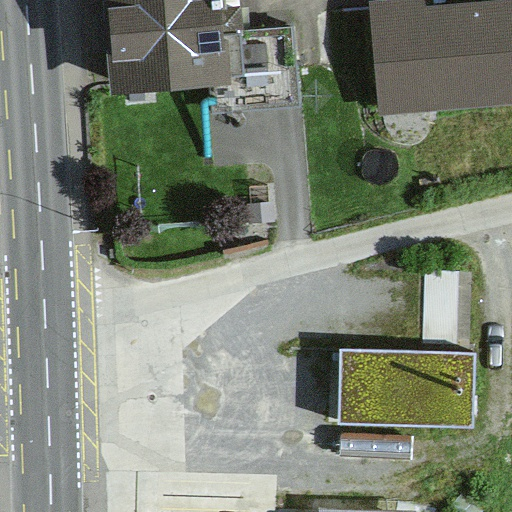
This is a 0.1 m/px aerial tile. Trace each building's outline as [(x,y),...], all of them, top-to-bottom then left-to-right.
[(208,0),(96,0),(102,83),(213,75),(208,0)] [(511,0),(364,0),(376,109),(511,95),(511,0)] [(303,75),(213,75),(213,126),(303,126),(303,75)] [(430,270),(430,321),(465,320),(465,270),(430,270)] [(468,342),(333,338),(331,415),(466,418),(468,342)]
